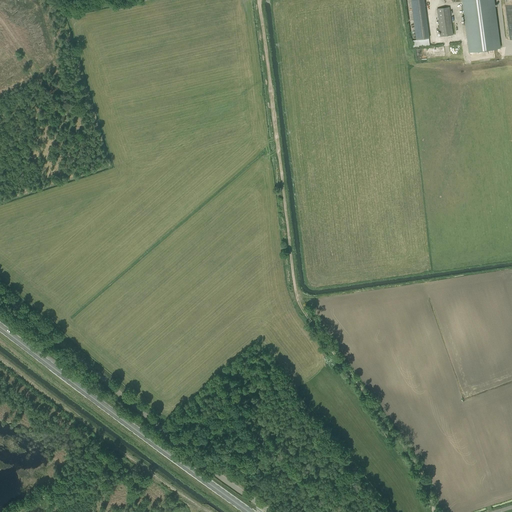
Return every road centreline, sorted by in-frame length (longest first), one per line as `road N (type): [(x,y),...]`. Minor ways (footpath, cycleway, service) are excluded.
road 1 (track): [(434,511),(419,475),(295,293),(258,0)]
road 2 (unclassified): [(271,511),(0,293)]
road 3 (primary): [(248,511),(0,326)]
road 4 (track): [(11,511),(121,452),(209,511)]
road 5 (track): [(121,452),(0,358)]
